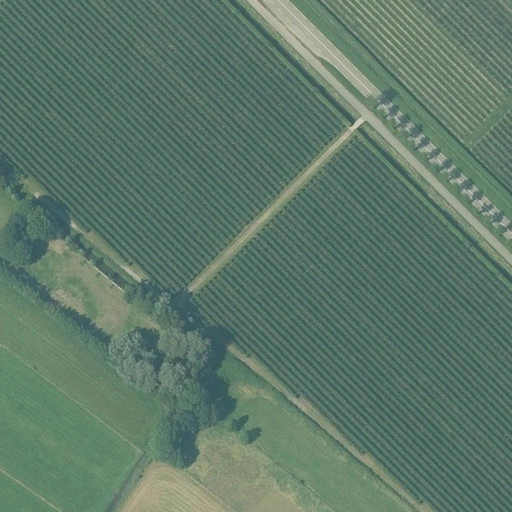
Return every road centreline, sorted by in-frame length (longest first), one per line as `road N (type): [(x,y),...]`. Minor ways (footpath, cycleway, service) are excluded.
road 1 (unclassified): [(249,0),(511,261)]
road 2 (secondary): [(511,234),(276,0)]
